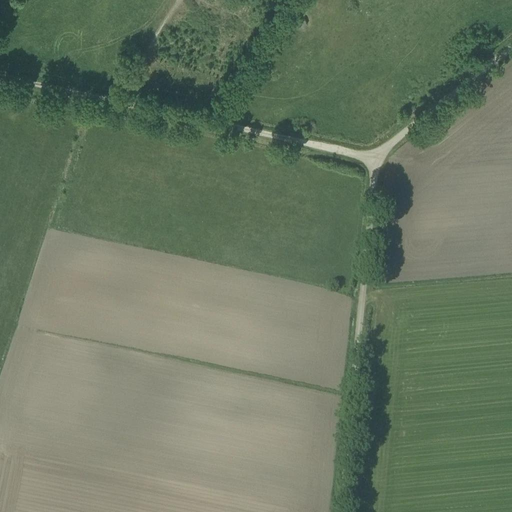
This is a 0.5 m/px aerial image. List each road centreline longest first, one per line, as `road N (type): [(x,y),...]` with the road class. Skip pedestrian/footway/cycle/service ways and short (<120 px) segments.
road 1 (unclassified): [(339,511),(375,159),(511,47)]
road 2 (track): [(126,103),(375,159)]
road 3 (track): [(0,77),(126,103)]
